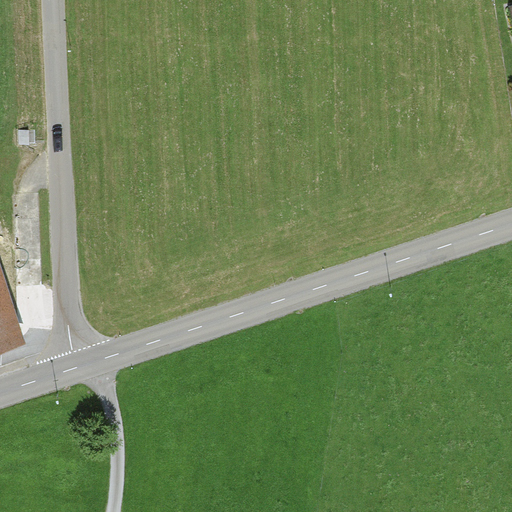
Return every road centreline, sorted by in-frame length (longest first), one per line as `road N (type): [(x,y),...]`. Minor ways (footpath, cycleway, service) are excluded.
road 1 (tertiary): [(511,224),(77,368)]
road 2 (unclassified): [(77,368),(53,0)]
